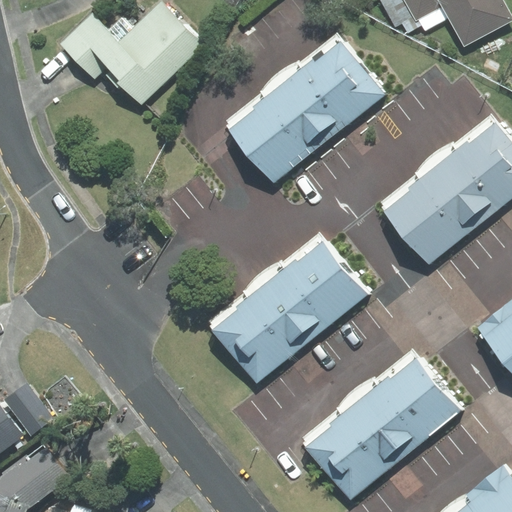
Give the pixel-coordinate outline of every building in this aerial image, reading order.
[(102,10),(68,42),(85,60),(102,77),(118,62),(122,67),(136,81),(152,99),(213,41),(174,0),(171,0),(142,28),(130,39),(118,27),(102,10)] [(424,18),(414,0),(395,0),(412,32),(427,24),(429,30),(458,15),(452,4),(424,18)] [(511,0),(414,0),(424,18),(452,4),(458,15),(472,43),(511,22),(511,0)] [(130,15),(118,27),(130,39),(142,28),(130,15)] [(268,90),(234,116),(241,125),(264,108),(261,105),(325,55),(329,60),(356,38),(352,33),(347,36),(343,31),(308,60),(306,58),(299,61),(291,65),(284,70),(277,77),(271,83),(267,88),(268,90)] [(264,108),(241,125),(284,180),(396,93),(356,38),(329,60),(325,55),(261,105),(264,108)] [(136,81),(122,67),(117,72),(123,79),(130,86),(136,81)] [(484,140),(511,119),(507,114),(504,117),(498,112),(462,142),(461,140),(455,142),(449,144),(444,148),(438,152),(432,158),(427,163),(424,169),(424,171),(389,197),(397,206),(423,186),(420,183),(482,136),(484,140)] [(423,186),(397,206),(439,261),(511,205),(511,120),(511,119),(484,140),(482,136),(420,183),(423,186)] [(312,257),(338,237),(334,234),(330,236),(326,231),(289,260),(288,258),(281,261),(275,265),(269,269),(264,273),(259,278),(254,283),(251,288),(252,290),(218,316),(225,325),(252,305),(249,301),(311,254),(312,257)] [(252,305),(225,325),(267,379),(380,292),(338,237),(312,257),(311,254),(249,301),(252,305)] [(511,305),(490,323),(511,349),(511,305)] [(404,376),(431,355),(427,350),(423,352),(419,347),(383,377),(381,375),(373,378),(365,383),(356,390),(349,397),(344,404),(345,406),(311,434),(318,443),(344,422),(342,419),(402,372),(404,376)] [(344,422),(318,443),(360,496),(472,407),(431,355),(404,376),(402,372),(342,419),(344,422)] [(21,391),(13,397),(39,433),(60,418),(34,382),(21,391)] [(0,400),(0,457),(34,433),(7,395),(0,400)] [(85,474),(62,441),(1,483),(0,486),(0,511),(39,511),(42,504),(85,474)] [(482,500),(466,511),(511,511),(511,463),(476,492),(482,500)] [(466,511),(482,500),(476,492),(475,491),(470,493),(464,496),(458,499),(452,504),(446,510),(443,511),(466,511)] [(64,511),(61,511),(58,511),(57,511),(102,511),(104,507),(86,502),(82,511),(79,511),(79,510),(67,506),(64,511)]
